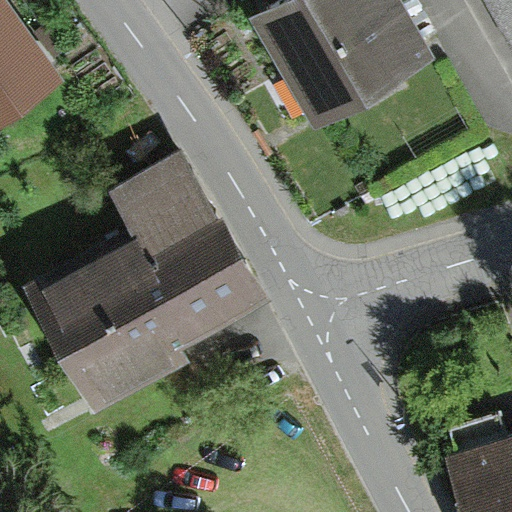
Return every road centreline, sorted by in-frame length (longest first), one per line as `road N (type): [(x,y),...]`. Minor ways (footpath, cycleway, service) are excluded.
road 1 (unclassified): [(307,311),(108,0)]
road 2 (unclassified): [(412,511),(307,311)]
road 3 (unclassified): [(511,249),(307,311)]
